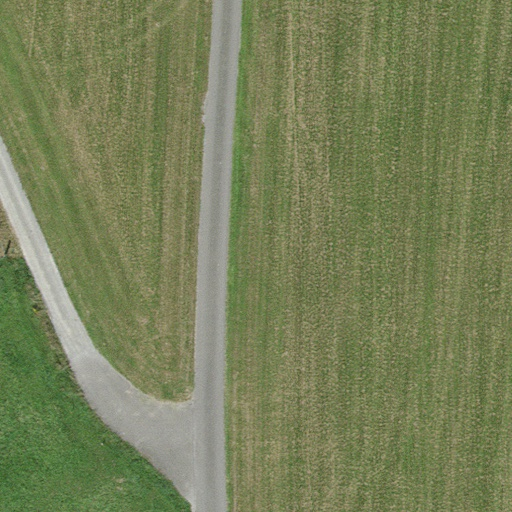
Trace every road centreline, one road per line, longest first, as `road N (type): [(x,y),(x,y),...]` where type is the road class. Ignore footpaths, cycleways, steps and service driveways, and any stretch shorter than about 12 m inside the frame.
road 1 (track): [(209,511),(229,0)]
road 2 (track): [(0,167),(91,367),(138,415),(206,447)]
